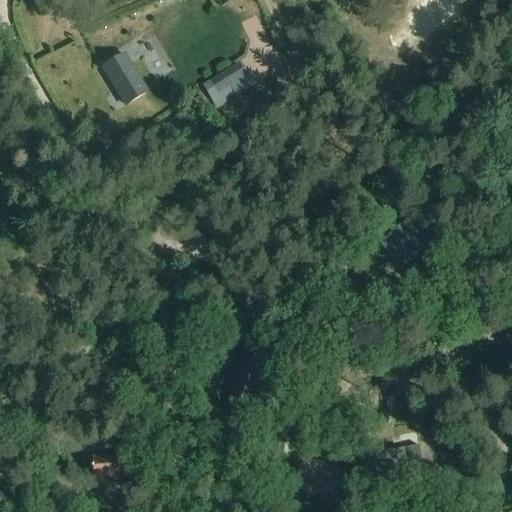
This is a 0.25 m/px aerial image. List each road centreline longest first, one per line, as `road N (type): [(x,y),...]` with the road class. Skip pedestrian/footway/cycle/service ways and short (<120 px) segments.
road 1 (track): [(501,511),(505,437),(498,416),(332,346),(110,182),(35,78),(5,0)]
road 2 (track): [(172,232),(191,192),(289,75),(291,57),(268,0)]
road 3 (track): [(172,232),(57,381),(0,416)]
road 4 (track): [(15,410),(80,511)]
